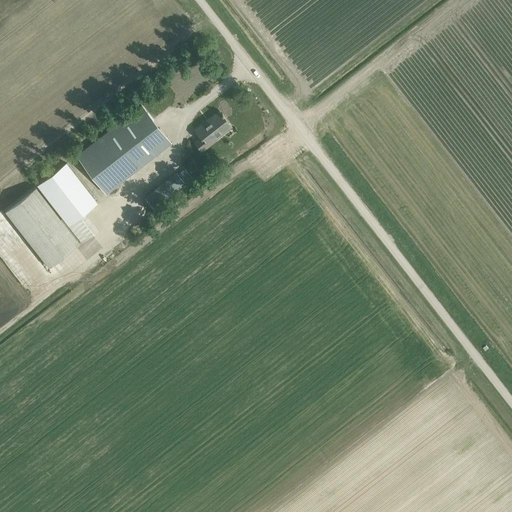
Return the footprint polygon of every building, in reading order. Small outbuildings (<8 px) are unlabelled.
[(106,193),(171,143),(141,105),(77,155),(106,193)] [(213,137),(230,124),(219,110),(194,129),(200,137),(194,141),(202,151),(215,141),(213,137)] [(277,148),(281,153),(289,147),(285,142),(277,148)] [(276,158),(270,163),(275,171),(282,166),(276,158)] [(78,214),(96,201),(66,162),(37,184),(67,223),(80,241),(92,233),(78,214)] [(153,208),(185,183),(176,172),(144,196),(153,208)] [(78,243),(35,186),(4,209),(48,266),(78,243)]
